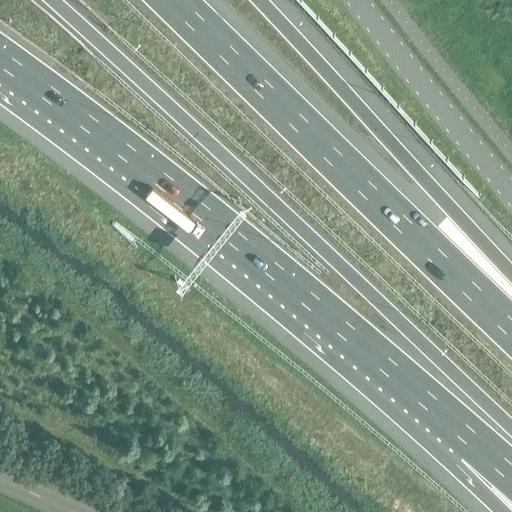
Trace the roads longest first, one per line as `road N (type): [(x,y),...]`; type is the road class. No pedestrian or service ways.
road 1 (motorway): [(51,0),(511,430)]
road 2 (motorway): [(0,58),(243,246),(476,443)]
road 3 (motorway): [(511,330),(172,0)]
road 4 (motorway): [(511,286),(257,0)]
road 5 (secondary): [(511,191),(358,0)]
